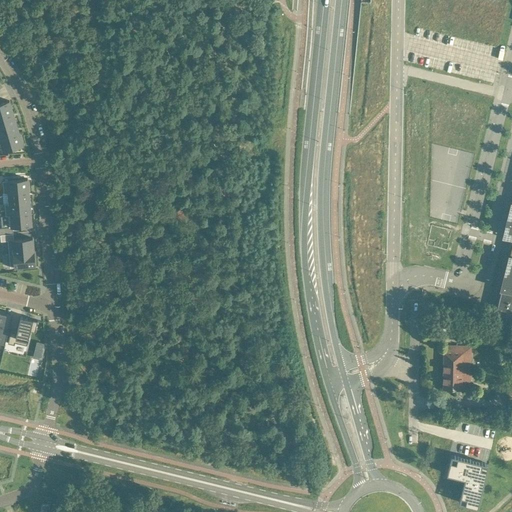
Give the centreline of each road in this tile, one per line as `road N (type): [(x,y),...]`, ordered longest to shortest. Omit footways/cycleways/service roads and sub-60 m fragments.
road 1 (tertiary): [(326,0),(303,231),(327,378)]
road 2 (tertiary): [(344,373),(319,231),(338,0)]
road 3 (residential): [(398,0),(393,291)]
road 4 (tertiary): [(97,456),(305,508)]
road 5 (residential): [(511,79),(460,286)]
road 6 (residential): [(460,286),(478,285),(511,147)]
road 7 (residential): [(40,162),(52,303)]
road 8 (residential): [(52,303),(58,389),(46,438)]
road 9 (tertiary): [(385,486),(369,462),(344,373)]
road 10 (tertiary): [(327,378),(358,494)]
